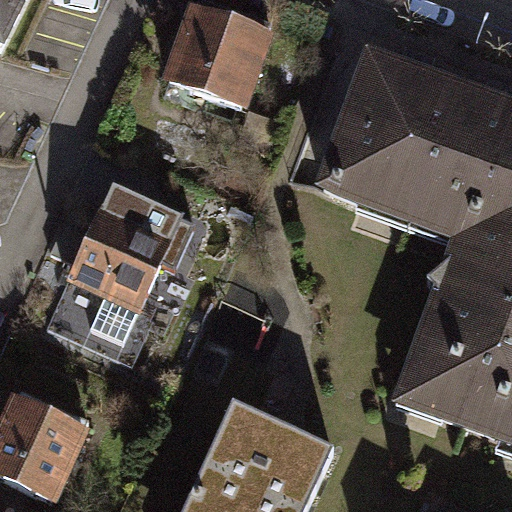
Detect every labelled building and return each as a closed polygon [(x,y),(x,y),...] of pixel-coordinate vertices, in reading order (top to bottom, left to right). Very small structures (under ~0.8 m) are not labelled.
[(0,0),(0,53),(5,55),(31,0),(0,0)] [(274,43),(190,11),(162,85),(246,117),(274,43)] [(511,107),(448,84),(371,57),(320,201),(453,248),(445,273),(430,285),(437,295),(396,410),(511,451),(511,107)] [(104,210),(67,290),(138,322),(174,241),(104,210)] [(9,401),(0,420),(0,483),(60,511),(94,440),(82,435),(87,426),(19,394),(15,404),(9,401)] [(307,511),(332,457),(232,411),(185,511),(307,511)]
